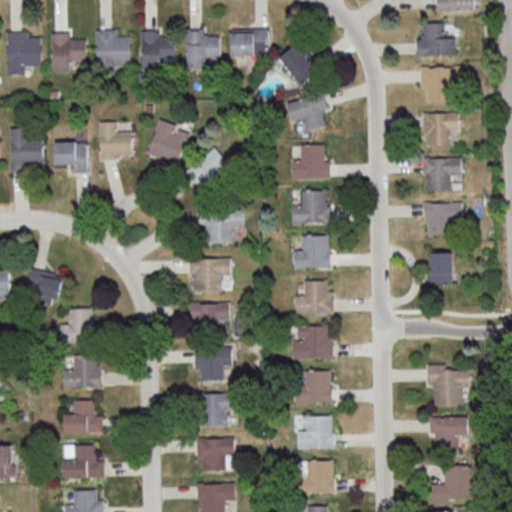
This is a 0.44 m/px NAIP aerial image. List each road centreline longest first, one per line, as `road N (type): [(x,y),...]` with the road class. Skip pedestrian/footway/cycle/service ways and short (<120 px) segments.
road 1 (residential): [(388,511),(371,61),(363,40),(322,0)]
road 2 (residential): [(156,511),(146,309),(132,279),(105,246),(72,227),(0,218)]
road 3 (residential): [(384,330),(511,326)]
